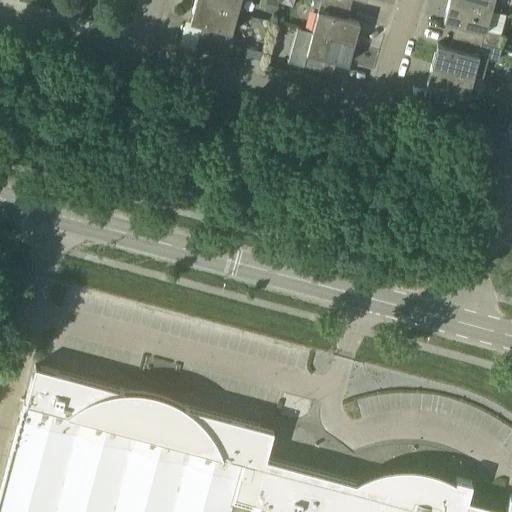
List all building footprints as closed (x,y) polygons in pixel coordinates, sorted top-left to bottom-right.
[(237,11),(195,0),(190,20),(202,24),(196,49),(225,57),(228,44),(237,11)] [(237,11),(239,0),(195,0),(237,11)] [(265,0),(263,10),(276,13),(278,0),(265,0)] [(347,18),(350,6),(327,0),(320,0),(312,31),(354,42),(359,21),(347,18)] [(490,9),(454,0),(448,0),(443,20),(456,23),(453,34),(479,41),(484,42),(501,47),(505,34),(485,29),(490,9)] [(454,0),(490,9),(492,0),(454,0)] [(348,63),(354,42),(312,31),(303,65),(332,72),(336,60),(348,63)] [(498,60),(501,47),(484,42),(479,41),(453,34),(450,46),(437,43),(432,63),(473,74),(478,55),(498,60)] [(246,47),(243,60),(262,65),(266,51),(246,47)] [(465,108),(473,74),(432,63),(426,85),(438,88),(435,100),(465,108)] [(171,398),(158,393),(143,389),(128,389),(123,389),(35,365),(0,494),(0,511),(511,511),(511,495),(510,495),(506,509),(467,499),(472,482),(456,478),(455,481),(450,478),(444,476),(438,473),(432,471),(425,470),(419,469),(412,468),(405,468),(399,468),(392,469),(385,470),(379,471),(373,473),(367,476),(361,478),(355,482),(265,457),(273,429),(184,405),(171,398)]
